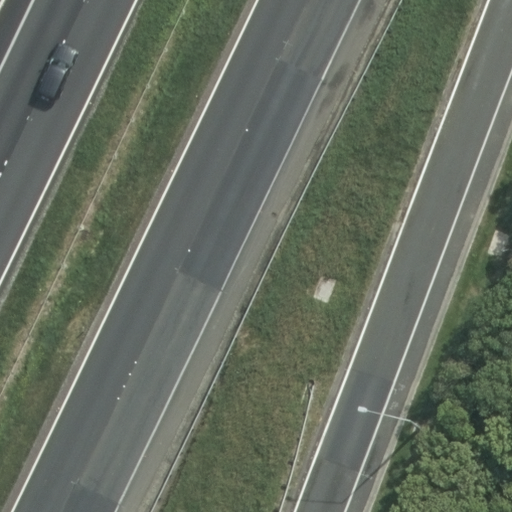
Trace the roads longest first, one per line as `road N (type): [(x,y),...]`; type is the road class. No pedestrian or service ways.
road 1 (motorway): [(303,0),(59,511)]
road 2 (motorway): [(509,0),(314,511)]
road 3 (motorway): [(0,167),(80,0)]
